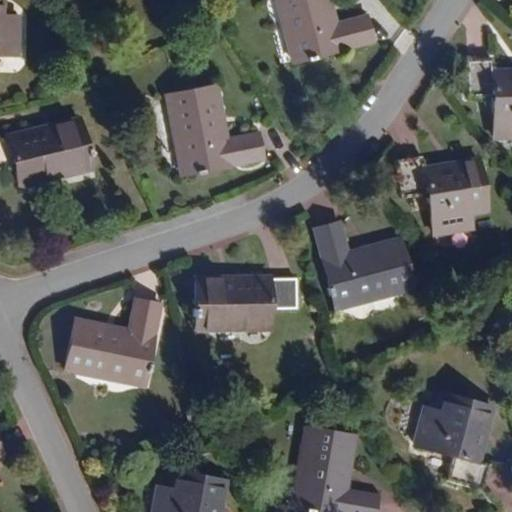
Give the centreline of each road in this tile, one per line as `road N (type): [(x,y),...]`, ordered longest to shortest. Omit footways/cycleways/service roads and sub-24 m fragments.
road 1 (residential): [(0,305),(286,199),(344,158),(459,0)]
road 2 (residential): [(0,327),(86,511)]
